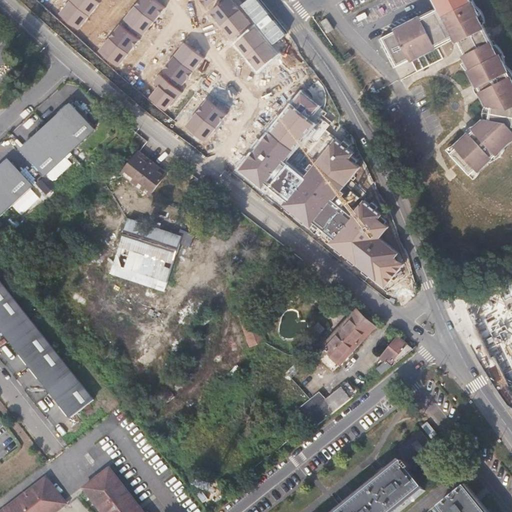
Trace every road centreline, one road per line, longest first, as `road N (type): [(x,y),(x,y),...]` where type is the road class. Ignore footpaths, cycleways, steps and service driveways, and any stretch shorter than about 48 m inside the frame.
road 1 (tertiary): [(5,0),(114,97),(400,320)]
road 2 (secondary): [(271,0),(337,79),(433,291)]
road 3 (residential): [(233,511),(438,347)]
road 4 (unknown): [(353,34),(402,96),(425,149)]
